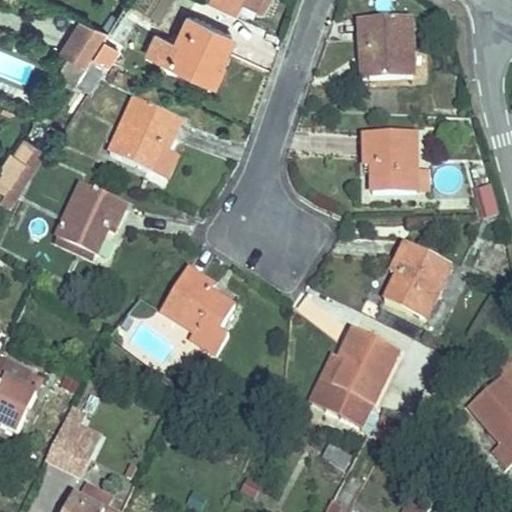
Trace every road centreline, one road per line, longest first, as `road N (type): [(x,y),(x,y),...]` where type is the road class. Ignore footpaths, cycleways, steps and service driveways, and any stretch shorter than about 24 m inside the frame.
road 1 (residential): [(266,279),(239,186),(319,0)]
road 2 (residential): [(511,171),(487,67),(508,9)]
